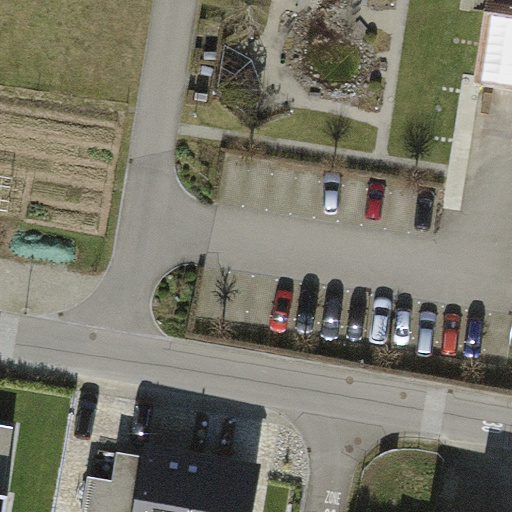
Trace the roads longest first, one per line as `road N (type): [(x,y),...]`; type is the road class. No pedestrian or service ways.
road 1 (residential): [(349,397),(0,336)]
road 2 (residential): [(511,425),(349,397)]
